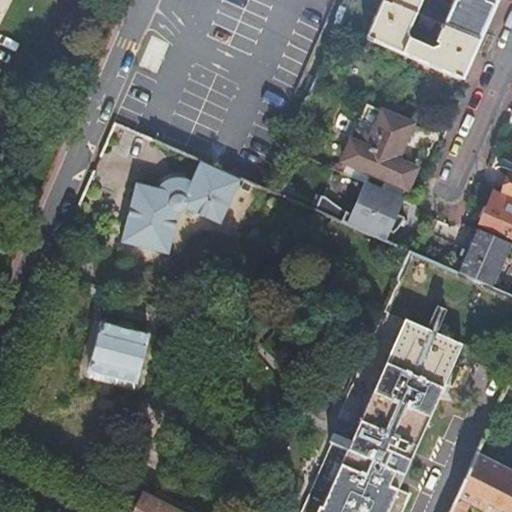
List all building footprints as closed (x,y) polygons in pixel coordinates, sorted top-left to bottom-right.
[(383,0),(366,39),(459,80),(462,74),(494,0),(383,0)] [(397,160),(413,124),(383,111),(372,136),(367,134),(361,144),(352,140),(343,162),(406,190),(415,168),(397,160)] [(191,183),(188,182),(184,179),(178,178),(173,179),(168,180),(163,183),(160,188),(137,184),(122,242),(168,254),(177,212),(182,211),(186,208),(221,224),(239,182),(200,164),(191,183)] [(511,167),(500,194),(511,198),(511,167)] [(367,182),(348,227),(385,243),(403,198),(367,182)] [(511,238),(511,198),(500,194),(493,191),(479,224),(511,238)] [(475,230),(457,275),(492,290),(510,244),(475,230)] [(402,511),(411,495),(400,489),(464,346),(407,321),(352,441),(333,432),(330,438),(333,440),(300,511),(402,511)] [(136,384),(149,335),(102,323),(90,371),(136,384)] [(511,373),(501,398),(511,402),(511,373)] [(273,391),(266,389),(260,393),(258,401),(262,407),(269,409),(276,404),(278,397),(273,391)] [(511,511),(511,475),(475,456),(450,511),(511,511)] [(134,511),(176,511),(144,495),(134,511)]
